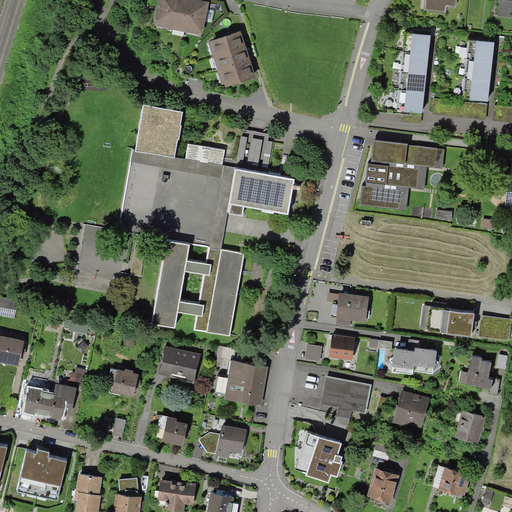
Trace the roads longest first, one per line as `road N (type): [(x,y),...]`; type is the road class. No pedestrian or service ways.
road 1 (residential): [(343,135),(286,364),(270,480)]
road 2 (residential): [(105,21),(124,59),(166,89),(343,135)]
road 3 (residential): [(0,419),(270,480)]
road 4 (residential): [(382,0),(343,135)]
